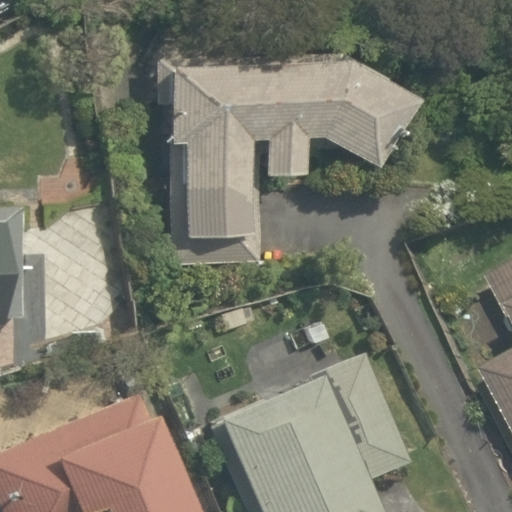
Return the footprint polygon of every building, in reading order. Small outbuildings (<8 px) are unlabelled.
[(414,105),(324,71),(172,82),(184,250),(250,245),(253,196),(304,198),(301,149),(381,179),(414,105)] [(11,216),(0,215),(0,324),(9,325),(11,216)] [(511,273),(494,281),(511,324),(511,375),(507,378),(511,390),(511,273)] [(225,434),(257,511),(381,511),(368,480),(420,459),(355,301),(178,375),(206,442),(225,434)] [(193,511),(142,388),(0,446),(0,511),(193,511)]
